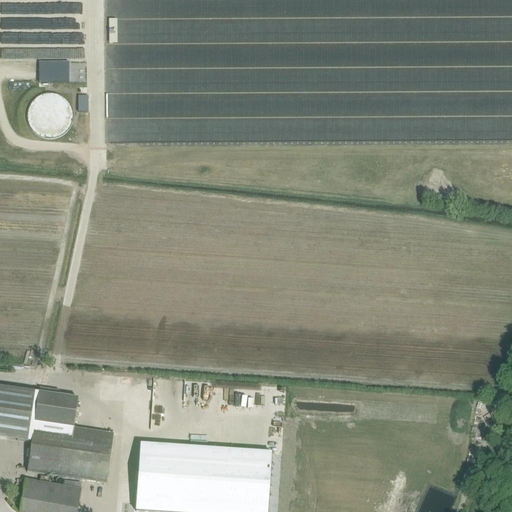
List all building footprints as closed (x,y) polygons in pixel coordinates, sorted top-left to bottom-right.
[(69,83),(69,63),(39,63),(39,83),(69,83)] [(78,113),(88,113),(88,97),(78,97),(78,113)] [(446,206),(452,193),(426,182),(420,195),(446,206)] [(496,356),(457,355),(457,365),(496,366),(496,356)] [(130,366),(128,406),(142,407),(143,395),(149,395),(149,388),(144,388),(145,383),(140,382),(141,366),(130,366)] [(303,377),(301,387),(312,390),(315,380),(303,377)] [(377,393),(377,384),(367,384),(367,393),(377,393)] [(0,387),(0,438),(31,443),(27,473),(106,485),(113,435),(73,429),(77,399),(59,396),(60,391),(40,388),(39,393),(0,387)] [(472,428),(486,430),(491,402),(477,400),(472,428)] [(139,461),(136,511),(135,511),(267,511),(271,454),(260,453),(259,469),(139,461)] [(287,468),(286,479),(294,479),(295,468),(287,468)] [(62,486),(63,485),(64,483),(64,482),(64,481),(63,480),(62,479),(61,478),(59,478),(58,479),(57,480),(56,481),(56,482),(56,484),(57,485),(58,486),(59,486),(60,486),(62,486)] [(22,502),(20,511),(77,511),(81,491),(80,491),(81,484),(65,481),(64,488),(26,481),(24,493),(19,492),(18,501),(22,502)]
